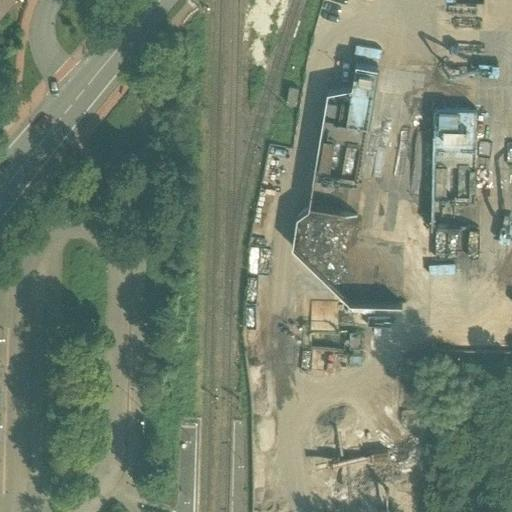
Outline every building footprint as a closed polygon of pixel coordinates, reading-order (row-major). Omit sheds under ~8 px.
[(0,0),(0,10),(8,0),(0,0)] [(362,189),(382,64),(358,60),(354,88),(334,85),(315,205),(320,206),(324,181),(339,183),(339,186),(362,189)] [(299,88),(290,87),(287,104),(296,105),(299,88)] [(438,106),(436,256),(460,256),(461,228),(479,229),(481,107),(438,106)] [(304,206),(298,252),(314,253),(311,284),(361,290),(367,238),(360,238),(363,213),(304,206)]
